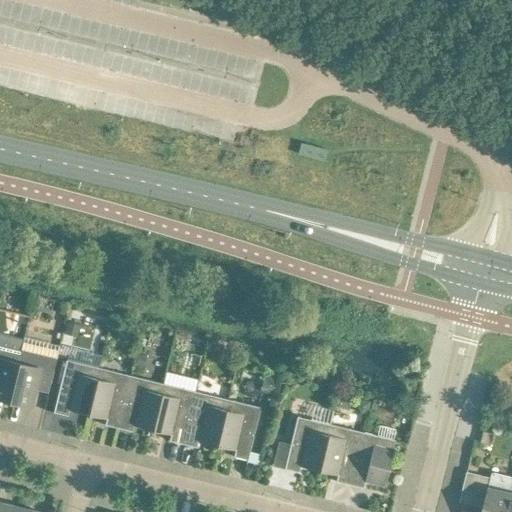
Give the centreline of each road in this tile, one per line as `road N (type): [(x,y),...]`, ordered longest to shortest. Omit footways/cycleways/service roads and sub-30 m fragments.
road 1 (residential): [(0,56),(256,119),(290,111),(320,72)]
road 2 (tertiary): [(298,215),(0,149)]
road 3 (residential): [(320,72),(287,56),(52,0)]
road 4 (residential): [(502,192),(508,164),(320,72)]
road 5 (residential): [(425,511),(479,285)]
road 6 (tertiary): [(298,215),(324,234),(479,285)]
road 7 (residential): [(277,511),(89,466)]
road 8 (tertiary): [(471,253),(298,215)]
